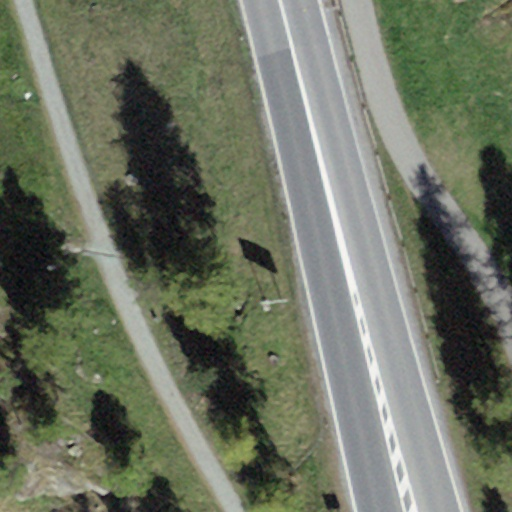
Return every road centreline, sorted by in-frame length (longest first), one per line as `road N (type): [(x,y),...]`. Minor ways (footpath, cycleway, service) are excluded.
road 1 (track): [(242,511),(173,402),(93,208),(23,0)]
road 2 (primary): [(412,511),(324,98),(290,0)]
